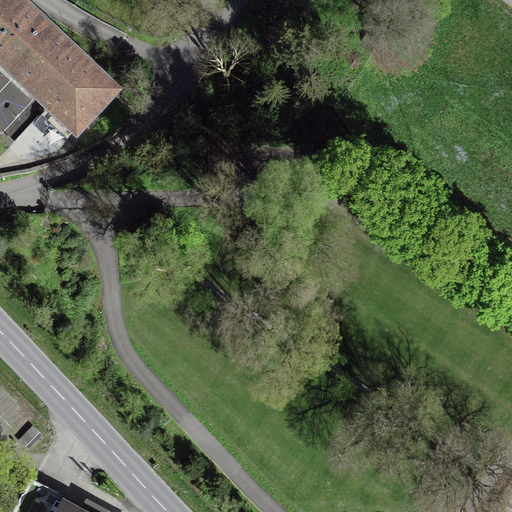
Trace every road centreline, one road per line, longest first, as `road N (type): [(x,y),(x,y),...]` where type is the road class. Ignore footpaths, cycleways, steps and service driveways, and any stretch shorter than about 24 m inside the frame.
road 1 (residential): [(0,193),(91,165),(161,115),(239,0)]
road 2 (tertiary): [(167,511),(0,330)]
